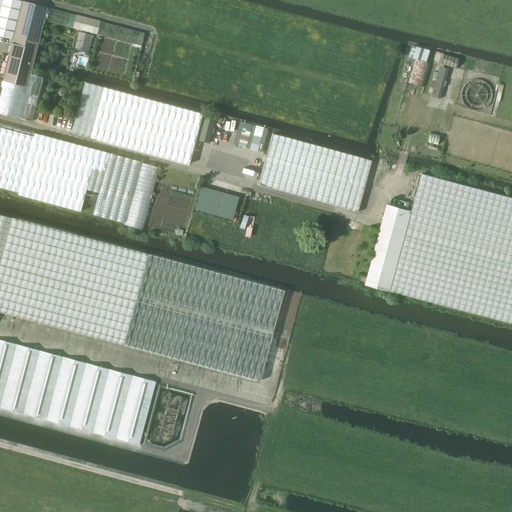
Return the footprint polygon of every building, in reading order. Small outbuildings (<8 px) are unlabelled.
[(0,0),(0,33),(12,37),(39,44),(48,8),(16,0),(0,0)] [(76,15),(73,28),(97,34),(101,22),(76,15)] [(80,31),(76,48),(88,51),(92,35),(80,31)] [(0,84),(0,113),(19,119),(31,74),(39,44),(12,37),(0,84)] [(412,45),(408,57),(415,59),(417,60),(420,48),(412,45)] [(420,48),(417,60),(426,62),(429,50),(420,48)] [(443,54),(440,64),(444,65),(456,68),(459,59),(443,54)] [(415,59),(408,83),(423,87),(430,64),(426,62),(417,60),(415,59)] [(476,61),(473,71),(485,74),(488,64),(476,61)] [(439,66),(431,96),(440,98),(448,69),(444,67),(440,66),(439,66)] [(31,74),(19,119),(31,122),(43,77),(31,74)] [(85,82),(71,133),(189,164),(203,114),(85,82)] [(208,143),(215,119),(205,117),(199,140),(208,143)] [(240,121),(234,144),(238,145),(244,123),(240,121)] [(252,125),(246,147),(250,148),(256,126),(252,125)] [(33,136),(0,127),(0,187),(18,193),(18,195),(80,211),(92,168),(104,171),(109,153),(34,133),(33,136)] [(264,128),(258,151),(262,152),(268,129),(264,128)] [(430,132),(428,142),(437,144),(440,135),(430,132)] [(372,161),(272,134),(259,185),(358,212),(372,161)] [(141,163),(123,225),(143,230),(160,168),(141,163)] [(511,198),(422,174),(411,211),(387,205),(366,285),(511,323),(511,198)] [(202,187),(195,210),(233,220),(239,197),(202,187)] [(0,214),(0,408),(139,445),(156,382),(0,340),(0,311),(259,381),(283,290),(136,251),(0,214)]
